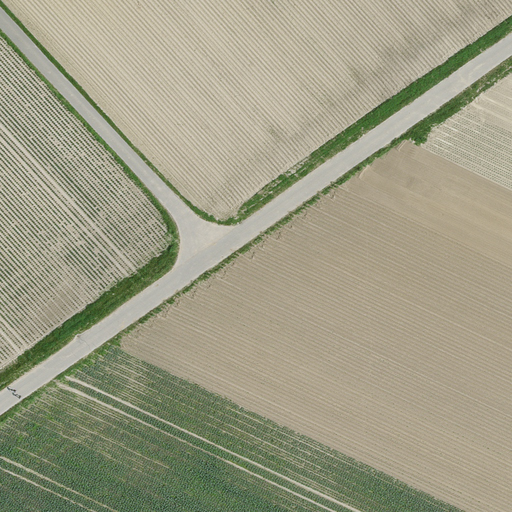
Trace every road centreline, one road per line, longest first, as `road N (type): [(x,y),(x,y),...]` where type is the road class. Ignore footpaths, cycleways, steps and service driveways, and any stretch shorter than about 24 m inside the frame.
road 1 (track): [(0,404),(511,42)]
road 2 (track): [(216,251),(0,18)]
